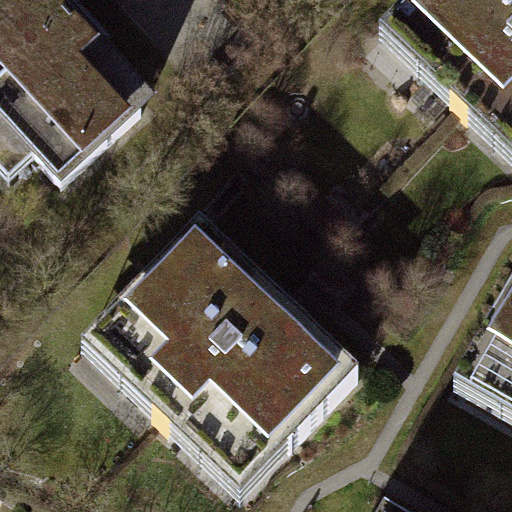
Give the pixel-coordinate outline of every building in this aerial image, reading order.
[(0,0),(0,143),(55,203),(146,121),(34,0),(0,0)] [(511,0),(421,0),(368,59),(511,191),(511,0)] [(216,230),(92,364),(248,507),(372,374),(216,230)] [(511,318),(455,423),(511,453),(511,318)] [(424,511),(392,495),(382,511),(424,511)]
